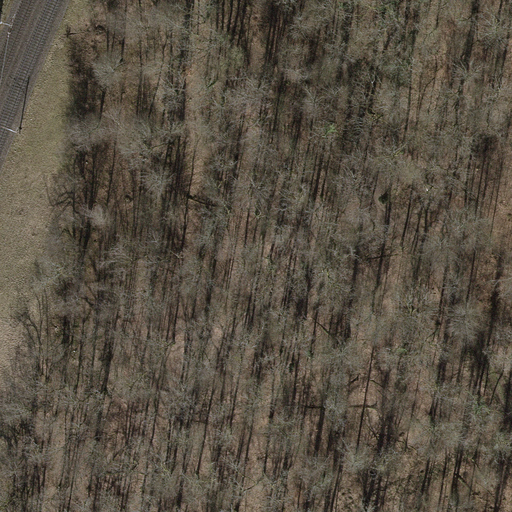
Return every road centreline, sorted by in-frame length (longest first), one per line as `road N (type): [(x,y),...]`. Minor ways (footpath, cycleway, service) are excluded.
road 1 (track): [(142,511),(195,390),(236,333),(341,246),(384,223)]
road 2 (track): [(384,223),(329,0)]
road 3 (track): [(403,226),(425,246),(511,411)]
road 4 (track): [(384,223),(403,226),(511,110)]
